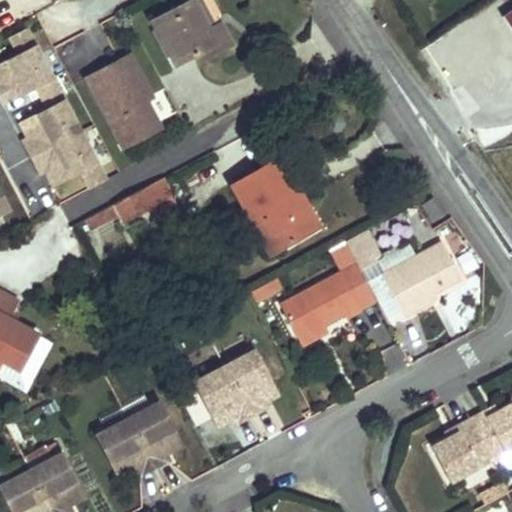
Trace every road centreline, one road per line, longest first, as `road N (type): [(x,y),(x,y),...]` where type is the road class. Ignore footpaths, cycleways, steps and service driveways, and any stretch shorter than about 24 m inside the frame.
road 1 (unknown): [(375,50),(29,247)]
road 2 (residential): [(341,0),(511,254)]
road 3 (residential): [(511,328),(328,437)]
road 4 (unknown): [(346,6),(205,96)]
road 5 (residential): [(328,437),(180,511)]
